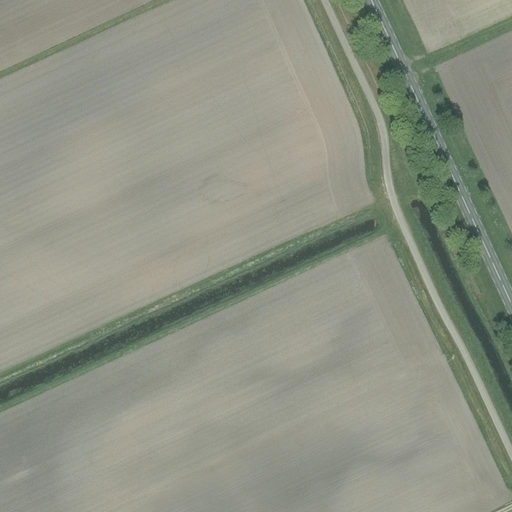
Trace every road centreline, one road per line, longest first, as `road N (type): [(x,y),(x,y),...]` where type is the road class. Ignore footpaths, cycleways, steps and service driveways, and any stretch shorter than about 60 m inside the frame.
road 1 (unclassified): [(511,459),(403,233),(381,128),(323,0)]
road 2 (primary): [(511,309),(369,0)]
